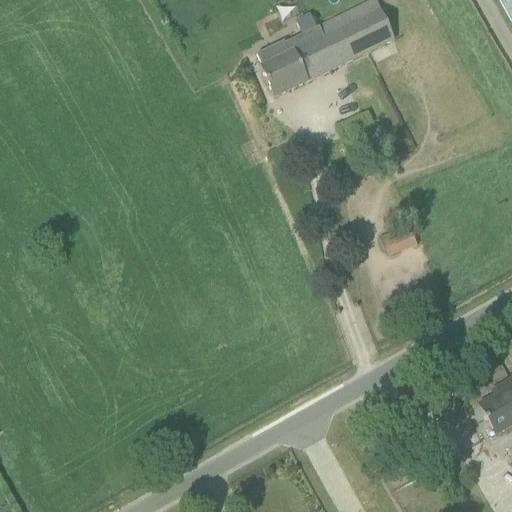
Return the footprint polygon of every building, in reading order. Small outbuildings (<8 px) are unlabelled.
[(511,0),(497,0),(511,26),(511,0)] [(284,44),(255,57),(261,70),(259,71),(265,82),(273,100),(393,43),(385,25),(374,3),(321,30),(320,28),(316,30),(301,37),(284,45),(284,44)] [(365,129),(360,117),(333,130),(339,142),(365,129)] [(366,133),(341,144),(350,165),(375,154),(366,133)] [(408,229),(379,240),(386,258),(415,247),(408,229)] [(480,408),(486,419),(495,435),(511,425),(511,382),(497,391),(500,396),(480,408)]
